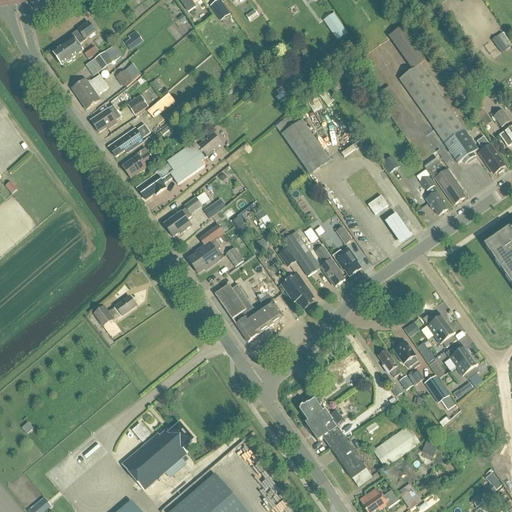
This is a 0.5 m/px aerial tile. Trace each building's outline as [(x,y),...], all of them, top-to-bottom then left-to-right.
[(231,16),(221,2),(213,7),(219,17),(223,15),(226,20),(231,16)] [(53,54),(53,55),(62,68),(67,64),(70,65),(72,63),(72,61),(84,53),(80,47),(88,42),(87,40),(96,34),(89,24),(78,31),(78,32),(72,37),(74,40),(53,54)] [(399,81),(458,165),(463,162),(465,165),(476,158),(473,154),(478,151),(443,102),(454,94),(406,26),(389,38),(413,72),(399,81)] [(136,34),(129,39),(131,41),(136,48),(142,43),(136,34)] [(497,38),(491,42),(501,55),(507,51),(497,38)] [(95,61),(102,71),(112,65),(105,54),(95,61)] [(117,78),(124,88),(132,82),(126,72),(117,78)] [(72,91),(80,101),(93,91),(104,82),(100,77),(90,84),(91,84),(89,85),(86,81),(72,91)] [(156,81),(151,84),(158,92),(162,89),(156,81)] [(80,101),(87,111),(100,102),(97,98),(109,90),(104,82),(93,91),(80,101)] [(280,96),(276,99),(279,103),(287,96),(282,89),(277,93),(280,96)] [(169,96),(157,106),(163,113),(175,104),(169,96)] [(148,108),(141,98),(128,106),(135,117),(148,108)] [(184,105),(178,110),(182,115),(188,110),(184,105)] [(116,123),(121,119),(114,108),(91,122),(99,134),(107,129),(108,131),(118,125),(116,123)] [(511,123),(503,110),(494,116),(502,129),(504,127),(506,130),(504,132),(511,144),(511,123)] [(493,123),(485,111),(476,117),(484,129),(493,123)] [(282,137),(310,177),(330,163),(302,124),(282,137)] [(169,126),(151,139),(156,146),(174,133),(169,126)] [(111,151),(116,159),(126,152),(127,155),(134,150),(133,149),(143,143),(148,139),(142,131),(137,134),(127,141),(125,138),(112,147),(114,149),(111,151)] [(195,144),(168,165),(169,166),(155,176),(156,177),(138,191),(146,202),(147,201),(146,201),(155,195),(156,197),(166,190),(161,182),(170,176),(178,187),(204,168),(201,164),(207,159),(205,157),(220,144),(214,136),(198,148),(195,144)] [(184,149),(176,139),(166,146),(173,156),(184,149)] [(479,155),(489,170),(491,170),(496,176),(505,169),(484,139),(477,143),(483,152),(479,155)] [(149,155),(141,160),(139,157),(122,168),(132,182),(148,170),(146,167),(154,162),(149,155)] [(435,181),(443,175),(437,167),(439,165),(433,157),(422,165),(428,174),(433,182),(435,181)] [(443,175),(435,181),(453,208),(465,200),(462,196),(463,195),(448,172),(443,175)] [(420,184),(431,198),(426,202),(433,212),(434,211),(439,218),(448,211),(443,205),(444,204),(434,189),(435,188),(428,179),(420,184)] [(11,183),(6,188),(12,195),(17,191),(11,183)] [(375,217),(388,208),(381,198),(368,207),(375,217)] [(191,216),(202,208),(196,200),(185,208),(186,210),(164,226),(173,240),(174,239),(180,234),(181,236),(192,228),(192,227),(191,227),(187,222),(192,218),(191,216)] [(204,213),(209,220),(218,215),(213,207),(204,213)] [(263,212),(255,217),(260,225),(258,226),(261,231),(263,229),(265,231),(272,226),(263,212)] [(238,220),(234,224),(241,234),(246,230),(238,220)] [(188,262),(198,275),(205,271),(206,272),(224,259),(218,251),(220,250),(214,242),(217,240),(218,240),(224,236),(218,227),(199,240),(205,248),(196,254),(197,255),(188,262)] [(346,247),(352,243),(343,229),(337,234),(346,247)] [(511,231),(511,229),(491,243),(493,245),(488,248),(487,246),(486,246),(511,284),(511,231)] [(312,231),(305,235),(312,245),(319,241),(312,231)] [(296,234),(284,243),(308,278),(317,272),(316,270),(319,268),(296,234)] [(262,241),(253,249),(258,257),(268,250),(262,241)] [(349,279),(361,271),(357,264),(358,264),(346,247),(348,250),(341,255),(343,257),(340,259),(338,255),(333,258),(343,273),(345,272),(349,279)] [(323,249),(316,254),(325,266),(321,270),(330,283),(331,282),(335,288),(335,289),(345,282),(332,263),(332,262),(323,249)] [(244,263),(234,250),(225,256),(235,270),(244,263)] [(287,251),(279,256),(286,268),(288,270),(296,264),(295,262),(287,251)] [(303,307),(305,310),(314,304),(312,301),(315,299),(298,275),(281,287),(294,304),(296,303),(300,309),(303,307)] [(268,288),(264,282),(254,289),(258,295),(268,288)] [(273,301),(271,302),(264,293),(257,298),(263,308),(255,313),(237,287),(232,291),(229,287),(215,296),(248,344),(259,336),(260,335),(283,319),(272,303),(274,302),(273,301)] [(116,309),(111,312),(108,314),(105,309),(94,316),(103,328),(115,319),(117,321),(122,318),(136,308),(130,298),(116,308),(116,309)] [(428,328),(434,337),(449,326),(449,325),(447,322),(446,322),(443,317),(428,328)] [(449,326),(434,337),(445,352),(457,343),(454,338),(456,336),(453,332),(454,331),(451,328),(449,326)] [(407,331),(411,336),(417,332),(413,327),(407,331)] [(395,352),(400,359),(400,362),(401,365),(405,367),(406,366),(410,370),(413,368),(414,370),(420,366),(419,364),(406,344),(399,349),(397,349),(395,350),(395,352)] [(435,361),(424,345),(418,349),(429,365),(435,361)] [(447,355),(457,369),(472,358),(471,357),(470,353),(469,354),(466,349),(463,351),(459,346),(447,355)] [(390,375),(394,381),(400,377),(401,380),(403,378),(386,353),(385,354),(383,353),(379,356),(380,358),(378,359),(385,368),(383,370),(388,377),(390,375)] [(472,358),(457,369),(468,383),(480,374),(476,369),(479,367),(476,362),(473,359),(472,358)] [(357,362),(346,369),(357,387),(368,381),(357,362)] [(434,363),(429,366),(434,373),(439,370),(434,363)] [(419,372),(408,379),(414,387),(424,380),(419,372)] [(413,387),(408,379),(407,377),(399,382),(406,392),(413,387)] [(441,403),(448,413),(456,408),(436,378),(426,385),(439,405),(441,403)] [(403,395),(396,385),(391,389),(397,399),(403,395)] [(323,439),(358,490),(372,479),(325,412),(323,414),(315,402),(307,407),(306,407),(303,407),(301,409),(300,412),(308,424),(306,426),(307,427),(307,429),(309,433),(311,433),(318,443),(323,439)] [(140,426),(133,432),(143,443),(150,437),(140,426)] [(159,436),(131,459),(122,467),(144,493),(165,475),(182,460),(187,456),(183,450),(193,442),(185,433),(186,431),(183,428),(181,428),(180,427),(170,435),(168,432),(161,438),(159,436)] [(409,428),(374,452),(386,470),(420,446),(409,428)] [(426,445),(422,454),(433,459),(437,450),(426,445)] [(245,511),(215,476),(172,511),(245,511)] [(490,486),(471,502),(476,509),(496,492),(490,486)] [(410,510),(420,502),(412,490),(401,498),(410,510)] [(363,508),(365,511),(376,511),(378,511),(388,506),(391,510),(401,502),(393,492),(383,499),(380,494),(377,496),(374,493),(361,503),(364,507),(363,508)] [(505,511),(509,511),(511,509),(511,499),(502,508),(505,511)] [(47,511),(40,503),(29,511),(47,511)] [(139,511),(132,503),(121,511),(139,511)]
